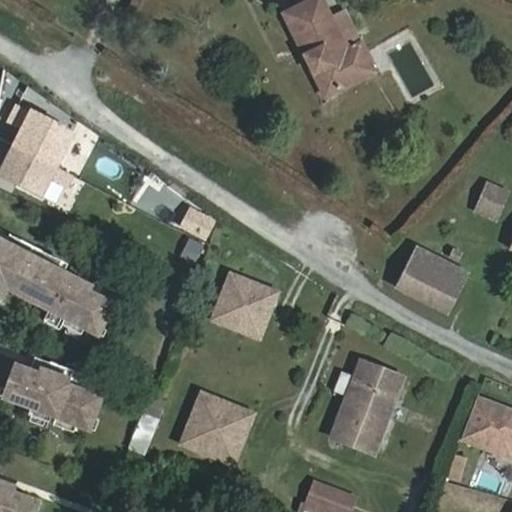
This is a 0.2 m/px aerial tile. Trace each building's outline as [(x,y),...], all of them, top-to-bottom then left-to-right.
[(319,73),(330,95),(374,73),(360,44),(347,50),(321,0),(313,0),(284,15),(314,75),(319,73)] [(23,131),(15,147),(56,168),(72,136),(61,130),(62,129),(19,107),(15,114),(20,116),(14,127),(23,131)] [(20,116),(15,114),(10,124),(14,127),(20,116)] [(56,168),(15,147),(7,163),(3,161),(0,165),(0,176),(41,197),(50,181),(65,189),(72,176),(56,168)] [(487,183),(472,215),(495,225),(509,192),(487,183)] [(467,274),(418,248),(396,289),(447,315),(467,274)] [(0,288),(100,340),(115,310),(0,251),(0,288)] [(213,319),(259,338),(277,293),(231,274),(213,319)] [(374,454),(403,379),(362,363),(333,439),(374,454)] [(87,433),(99,402),(13,370),(1,401),(87,433)] [(233,465),(253,415),(201,394),(181,444),(233,465)] [(143,455),(166,402),(149,395),(127,448),(143,455)] [(511,411),(476,397),(460,439),(510,458),(511,451),(511,411)] [(350,511),(356,498),(314,482),(305,506),(321,511),(350,511)] [(0,511),(38,511),(39,509),(0,493),(0,511)]
